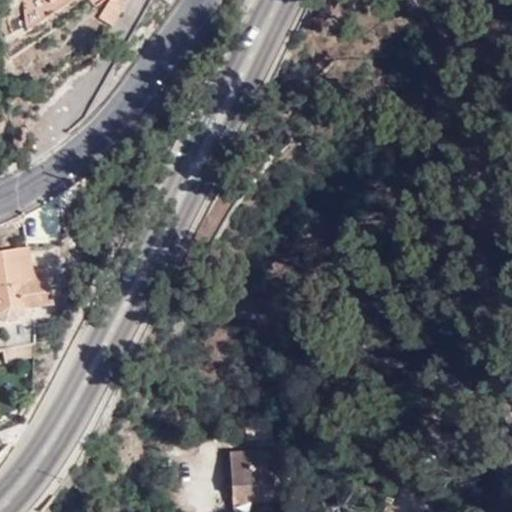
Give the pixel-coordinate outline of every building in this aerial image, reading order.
[(50,0),(49,1),(48,0),(25,0),(25,2),(25,6),(26,10),(28,13),(33,18),(36,19),(39,20),(44,18),(59,11),(74,0),(50,0)] [(107,0),(97,18),(111,25),(125,0),(107,0)] [(28,248),(0,252),(0,321),(4,327),(18,325),(24,314),(25,308),(51,303),(45,272),(31,274),(28,248)] [(34,343),(1,348),(3,358),(33,354),(34,343)] [(283,442),(282,424),(242,425),(241,430),(244,430),(244,444),(283,442)] [(276,455),(227,457),(230,509),(277,507),(276,455)]
